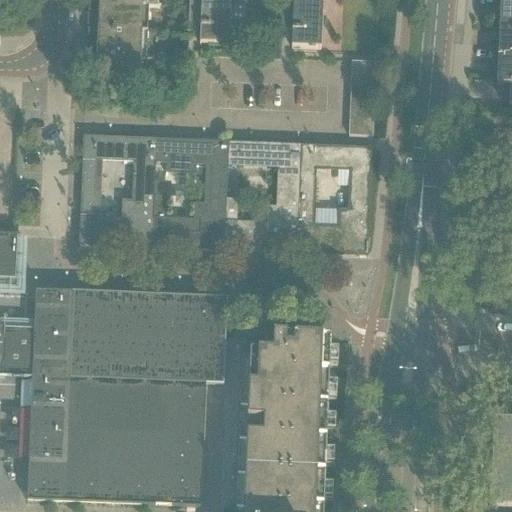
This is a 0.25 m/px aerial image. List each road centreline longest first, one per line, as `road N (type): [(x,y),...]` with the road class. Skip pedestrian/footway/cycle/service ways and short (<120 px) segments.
road 1 (residential): [(200,125),(201,71),(335,74),(335,128)]
road 2 (secondary): [(416,210),(436,0)]
road 3 (secondary): [(394,337),(374,511)]
road 4 (secondary): [(405,511),(422,339)]
road 5 (residential): [(200,125),(56,120)]
road 6 (residential): [(335,128),(200,125)]
road 7 (secondary): [(422,339),(425,246),(416,210)]
road 8 (secondary): [(416,210),(394,337)]
